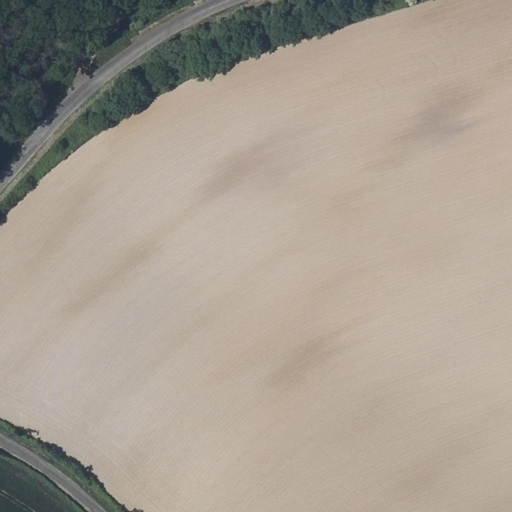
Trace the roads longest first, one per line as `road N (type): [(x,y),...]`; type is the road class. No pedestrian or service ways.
road 1 (unclassified): [(0,187),(90,84),(139,47),(232,0)]
road 2 (unclassified): [(98,511),(52,471),(0,441)]
